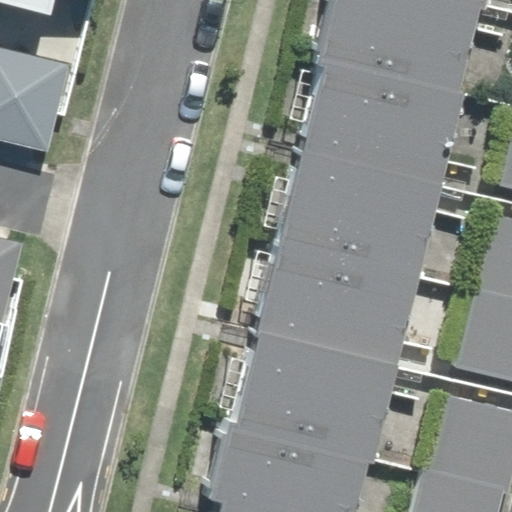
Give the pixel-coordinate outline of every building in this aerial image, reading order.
[(460,87),(483,0),(331,0),(318,50),(460,87)] [(0,137),(44,149),(66,62),(0,45),(0,137)] [(436,177),(460,87),(318,50),(294,140),(436,177)] [(511,136),(500,183),(511,185),(511,136)] [(412,267),(436,177),(294,140),(270,229),(412,267)] [(472,290),(511,299),(511,213),(491,209),(472,290)] [(389,356),(412,267),(270,229),(247,319),(389,356)] [(0,235),(0,327),(0,328),(22,240),(0,235)] [(511,299),(472,290),(454,366),(511,379),(511,299)] [(365,446),(389,356),(247,319),(223,409),(365,446)] [(507,489),(511,469),(511,408),(446,393),(429,471),(507,489)] [(251,511),(347,511),(365,446),(223,409),(199,498),(251,511)] [(417,470),(407,511),(496,511),(502,489),(417,470)]
